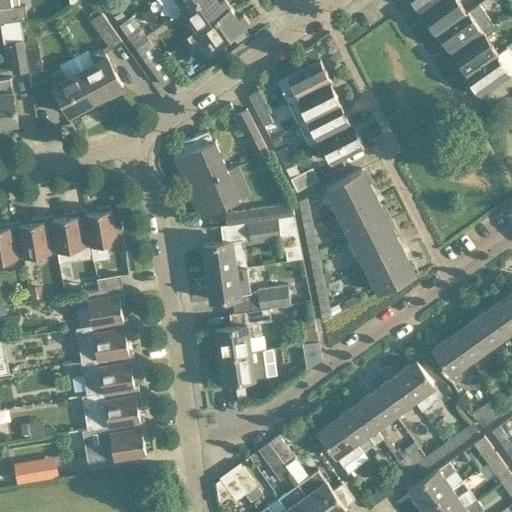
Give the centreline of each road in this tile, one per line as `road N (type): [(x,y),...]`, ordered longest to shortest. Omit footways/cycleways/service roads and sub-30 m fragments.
road 1 (residential): [(189,436),(254,424),(511,238)]
road 2 (residential): [(189,436),(156,210),(131,140)]
road 3 (unclassified): [(131,140),(301,23)]
road 4 (unclassified): [(0,171),(131,140)]
